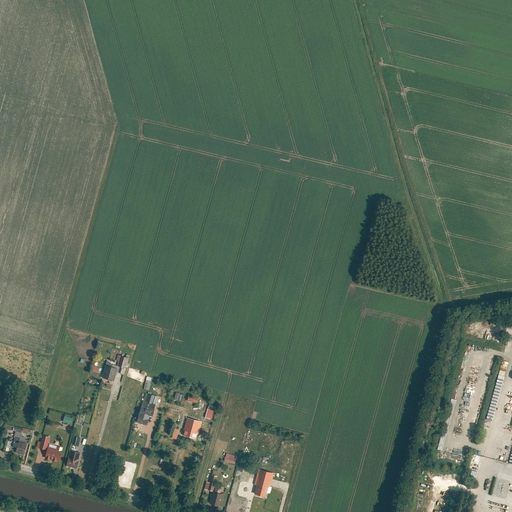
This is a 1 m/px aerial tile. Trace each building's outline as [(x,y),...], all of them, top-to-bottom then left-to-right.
[(129,357),(118,354),(116,359),(119,360),(117,365),(121,366),(126,367),(129,357)] [(117,367),(105,364),(102,377),(114,380),(117,367)] [(506,371),(501,370),(487,419),(492,420),(506,371)] [(155,395),(146,392),(144,401),(153,403),(155,396),(155,395)] [(185,394),(176,392),(174,400),(182,402),(185,394)] [(198,397),(188,394),(187,400),(197,403),(198,397)] [(449,398),(438,450),(443,451),(454,399),(449,398)] [(150,415),(152,416),(155,404),(153,403),(144,401),(142,407),(140,406),(136,422),(147,425),(150,415)] [(214,409),(208,407),(205,417),(212,419),(214,409)] [(84,417),(78,416),(76,423),(82,424),(84,417)] [(202,421),(187,417),(183,434),(198,438),(202,421)] [(20,437),(19,441),(27,443),(28,439),(25,438),(26,437),(20,435),(20,437)] [(49,437),(43,435),(39,448),(46,450),(49,437)] [(80,437),(74,435),(72,443),(78,445),(80,437)] [(27,443),(19,441),(16,452),(24,454),(27,443)] [(45,458),(58,461),(62,448),(57,446),(56,450),(48,448),(45,458)] [(80,452),(70,450),(66,465),(76,467),(80,452)] [(237,455),(226,453),(224,461),(235,464),(237,455)] [(273,473),(259,469),(255,484),(257,484),(255,493),(265,495),(268,485),(270,486),(273,473)] [(213,490),(217,476),(211,474),(209,482),(206,481),(205,488),(213,490)] [(223,494),(212,491),(209,503),(220,506),(223,494)]
